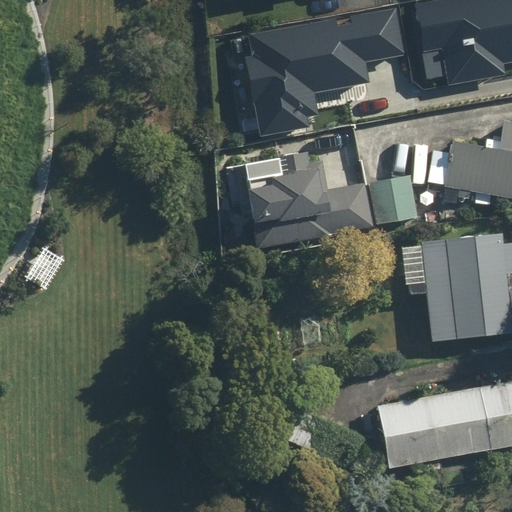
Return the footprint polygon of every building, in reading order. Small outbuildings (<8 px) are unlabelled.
[(377,79),(383,108),(511,89),(511,0),(504,0),(489,2),(492,20),(415,32),(420,72),(377,79)] [(433,149),(428,183),(458,187),(456,201),(495,207),(497,197),(511,199),(511,119),(507,119),(503,148),(453,141),(451,152),(433,149)] [(380,225),(372,181),(330,188),(324,158),(314,160),(312,148),(245,160),(260,247),(380,225)] [(372,181),(380,225),(417,218),(409,174),(372,181)] [(410,295),(431,294),(434,339),(511,334),(511,277),(511,274),(511,244),(506,245),(505,236),(429,241),(429,244),(407,246),(410,295)] [(511,382),(379,408),(390,469),(511,445),(511,382)] [(328,419),(311,451),(348,469),(364,437),(328,419)]
